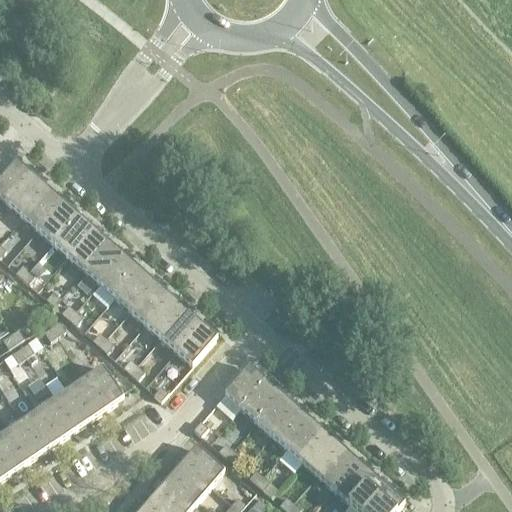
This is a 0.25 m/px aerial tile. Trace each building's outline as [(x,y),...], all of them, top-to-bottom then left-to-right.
[(32,180),(16,165),(0,183),(0,201),(7,208),(32,180)] [(48,193),(32,180),(7,208),(23,221),(48,193)] [(63,207),(48,193),(23,221),(38,235),(63,207)] [(78,220),(63,207),(38,235),(53,248),(78,220)] [(94,234),(78,220),(53,248),(69,262),(94,234)] [(109,247),(94,234),(69,262),(84,275),(109,247)] [(124,261),(109,247),(84,275),(99,289),(124,261)] [(140,274),(124,261),(99,289),(115,303),(140,274)] [(22,269),(15,277),(22,284),(30,275),(22,269)] [(155,288),(140,274),(115,303),(130,316),(155,288)] [(37,282),(30,275),(22,284),(29,290),(37,282)] [(171,301),(155,288),(130,316),(146,330),(171,301)] [(53,296),(46,304),(53,311),(60,302),(53,296)] [(186,315),(171,301),(146,330),(161,343),(186,315)] [(69,310),(61,318),(68,324),(76,316),(69,310)] [(201,328),(186,315),(161,343),(176,357),(201,328)] [(83,322),(76,316),(68,324),(76,331),(83,322)] [(66,336),(60,327),(52,332),(58,341),(66,336)] [(217,343),(201,328),(176,357),(192,371),(217,343)] [(58,341),(52,332),(44,337),(50,347),(58,341)] [(18,334),(10,339),(16,349),(24,343),(18,334)] [(99,337),(92,345),(99,351),(107,343),(99,337)] [(16,349),(10,339),(2,345),(8,354),(16,349)] [(114,349),(107,343),(99,351),(106,358),(114,349)] [(34,357),(28,348),(20,354),(26,363),(27,362),(33,358),(34,357)] [(26,363),(20,354),(12,359),(18,368),(26,363)] [(33,358),(27,362),(31,368),(37,363),(33,358)] [(130,364),(123,372),(130,378),(137,370),(130,364)] [(144,376),(137,370),(130,378),(137,385),(144,376)] [(103,371),(86,383),(107,414),(124,403),(103,371)] [(266,385),(250,371),(225,399),(241,413),(266,385)] [(107,414),(86,383),(70,393),(91,425),(107,414)] [(281,399),(266,385),(241,413),(256,427),(281,399)] [(161,391),(154,400),(161,406),(169,398),(161,391)] [(91,425),(70,393),(54,404),(75,436),(91,425)] [(296,412),(281,399),(256,427),(271,440),(296,412)] [(75,436),(54,404),(38,415),(59,446),(75,436)] [(312,426),(296,412),(271,440),(287,454),(312,426)] [(59,446),(38,415),(22,426),(43,457),(59,446)] [(43,457),(22,426),(6,437),(27,468),(43,457)] [(208,433),(201,426),(194,435),(201,441),(208,433)] [(327,439),(312,426),(287,454),(302,467),(327,439)] [(27,468),(6,437),(0,440),(0,462),(11,479),(27,468)] [(342,453),(327,439),(302,467),(317,481),(342,453)] [(225,448),(218,456),(225,462),(232,454),(225,448)] [(197,452),(183,467),(212,492),(225,477),(197,452)] [(358,466),(342,453),(317,481),(333,494),(358,466)] [(239,460),(232,454),(225,462),(232,468),(239,460)] [(0,486),(11,479),(0,462),(0,486)] [(373,480),(358,466),(333,494),(348,508),(373,480)] [(212,492),(183,467),(171,482),(199,507),(212,492)] [(256,475),(248,483),(256,489),(263,481),(256,475)] [(372,511),(389,493),(373,480),(348,508),(352,511),(372,511)] [(270,487),(263,481),(256,489),(263,495),(270,487)] [(194,511),(199,507),(171,482),(158,496),(175,511),(194,511)] [(400,511),(405,508),(389,493),(372,511),(400,511)] [(175,511),(158,496),(145,511),(146,511),(175,511)] [(237,502),(231,509),(234,511),(243,511),(246,509),(237,502)] [(286,502),(279,510),(281,511),(289,511),(294,508),(286,502)] [(266,511),(268,511),(260,503),(251,511),(266,511)]
